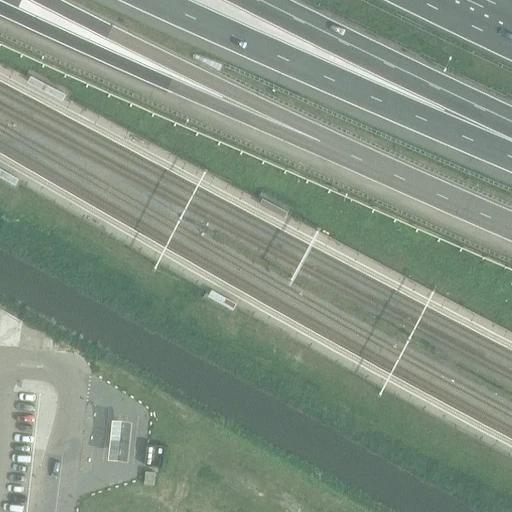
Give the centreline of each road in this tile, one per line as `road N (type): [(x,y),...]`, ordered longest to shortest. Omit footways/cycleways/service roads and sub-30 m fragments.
road 1 (motorway): [(151,0),(511,135)]
road 2 (motorway): [(0,8),(319,142)]
road 3 (motorway): [(44,0),(319,142)]
road 4 (motorway): [(255,0),(511,132)]
road 5 (motorway): [(319,142),(511,227)]
